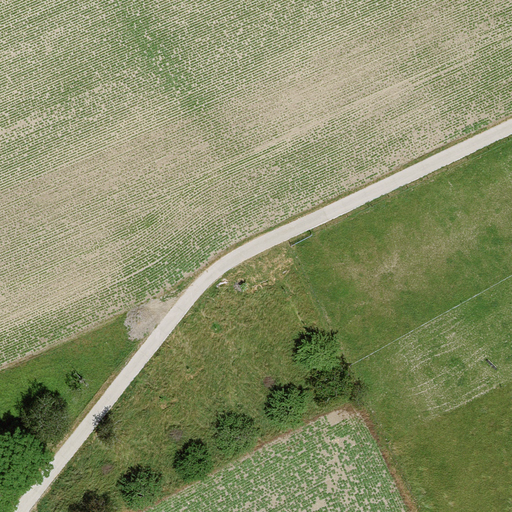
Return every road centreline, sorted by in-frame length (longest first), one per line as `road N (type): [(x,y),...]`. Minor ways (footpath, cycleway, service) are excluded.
road 1 (track): [(511,124),(214,267)]
road 2 (unclassified): [(214,267),(17,511)]
